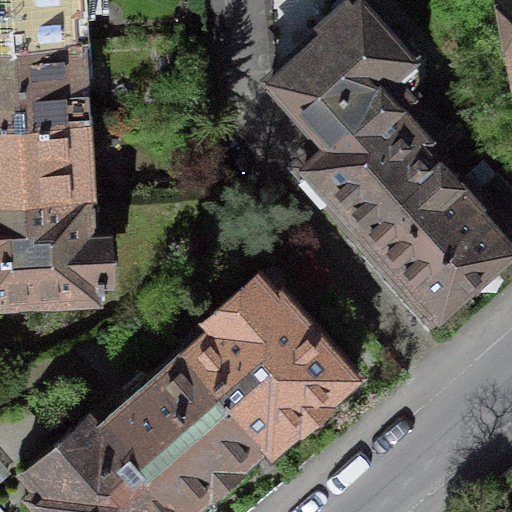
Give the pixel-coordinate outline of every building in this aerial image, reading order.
[(0,0),(0,42),(71,38),(69,7),(91,6),(90,0),(0,0)] [(361,227),(442,157),(425,138),(430,134),(416,118),(401,101),(414,90),(397,70),(414,55),(365,0),(353,0),(353,1),(352,0),(341,0),(332,8),(331,0),(269,0),(275,69),(269,74),(305,114),(326,138),(302,159),(361,227)] [(0,122),(86,118),(83,75),(92,75),(89,37),(71,38),(0,42),(0,122)] [(0,198),(91,193),(86,118),(0,122),(0,198)] [(458,175),(442,157),(361,227),(431,305),(511,234),(511,190),(498,174),(474,194),(458,175)] [(0,299),(99,293),(98,283),(105,282),(104,276),(108,276),(104,225),(93,225),(91,193),(0,198),(0,299)] [(209,323),(185,343),(274,444),(299,421),(307,430),(323,415),(337,403),(329,395),(357,371),(281,284),(279,286),(262,268),(205,318),(209,323)] [(158,314),(108,335),(115,350),(122,366),(171,345),(158,314)] [(96,407),(94,408),(183,511),(266,438),(272,445),(274,444),(185,343),(144,379),(103,415),(96,407)] [(33,477),(41,486),(32,494),(47,511),(181,511),(183,511),(94,408),(25,468),(33,477)]
